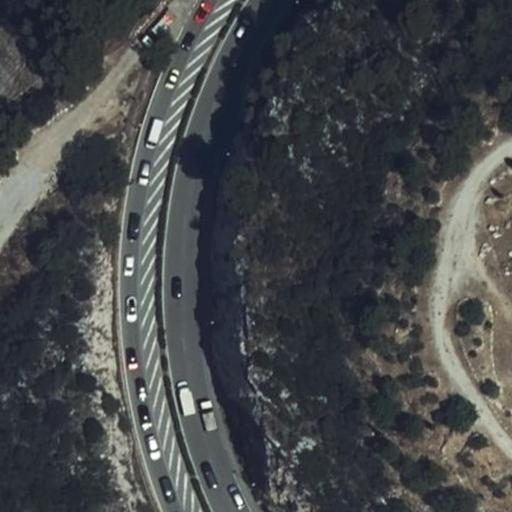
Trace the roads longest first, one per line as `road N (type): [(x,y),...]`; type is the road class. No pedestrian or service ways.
road 1 (primary): [(240,511),(209,444),(191,368),(182,240),(207,112),(266,0)]
road 2 (primary): [(207,0),(160,106),(130,240),(140,382),(181,511)]
road 3 (track): [(511,448),(494,435),(458,376),(441,330),(440,273),(449,217),(480,166),(511,144)]
